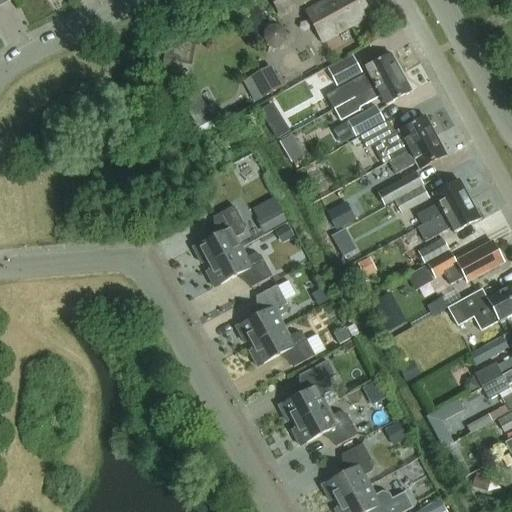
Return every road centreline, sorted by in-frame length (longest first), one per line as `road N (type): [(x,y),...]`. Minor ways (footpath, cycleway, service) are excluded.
road 1 (unclassified): [(0,270),(122,263),(150,287),(271,511)]
road 2 (unclassified): [(0,74),(139,0)]
road 3 (unclassified): [(511,132),(438,0)]
